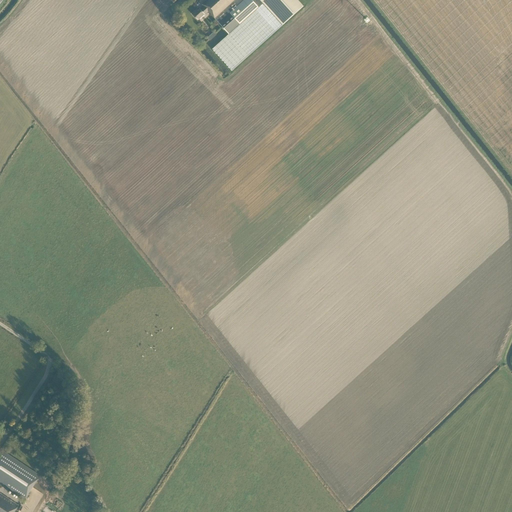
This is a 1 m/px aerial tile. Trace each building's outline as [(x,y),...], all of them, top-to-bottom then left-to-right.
[(264,3),(261,0),(244,0),(206,0),(202,4),(205,7),(201,10),(200,8),(193,14),(198,20),(208,11),(229,34),(264,3)] [(261,0),(264,3),(283,24),(304,6),(298,0),(261,0)] [(232,71),(248,56),(283,24),(264,3),(229,34),(212,49),(232,71)] [(0,453),(0,484),(24,500),(40,475),(2,450),(0,453)] [(84,465),(88,466),(89,461),(86,460),(86,459),(78,456),(77,458),(75,463),(79,464),(79,465),(84,466),(84,465)] [(0,511),(13,511),(18,506),(0,493),(0,511)]
